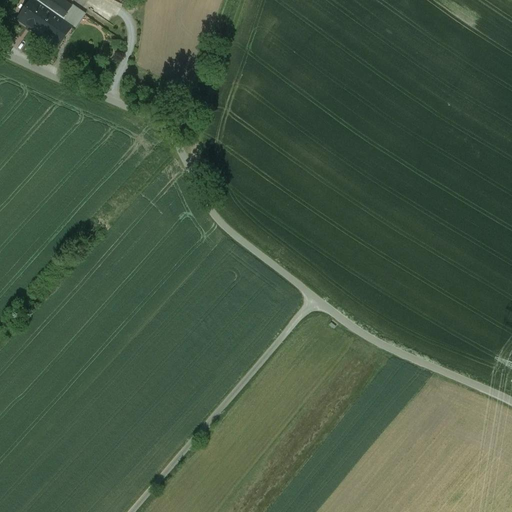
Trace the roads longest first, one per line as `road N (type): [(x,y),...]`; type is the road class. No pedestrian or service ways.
road 1 (unclassified): [(315,298),(216,219),(157,125),(0,53)]
road 2 (unclassified): [(315,298),(131,511)]
road 3 (unclassified): [(511,398),(403,359),(353,332),(315,298)]
